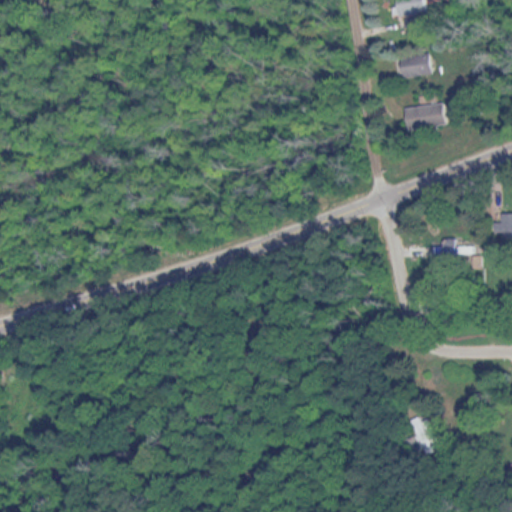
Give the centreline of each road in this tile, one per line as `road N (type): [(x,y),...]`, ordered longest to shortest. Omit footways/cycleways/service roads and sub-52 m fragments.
road 1 (secondary): [(0,323),(294,233),(511,147)]
road 2 (residential): [(511,347),(460,349),(415,329),(384,201)]
road 3 (residential): [(384,201),(353,0)]
